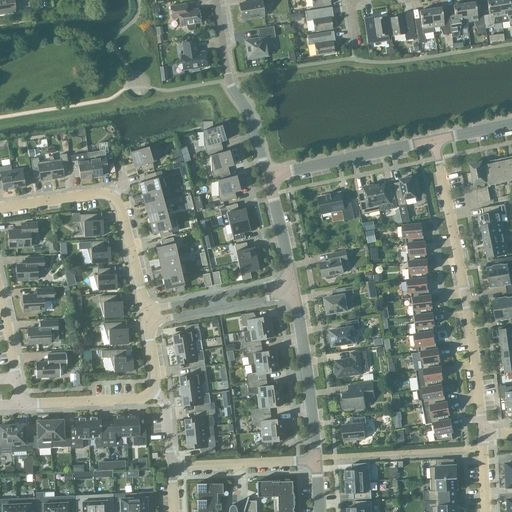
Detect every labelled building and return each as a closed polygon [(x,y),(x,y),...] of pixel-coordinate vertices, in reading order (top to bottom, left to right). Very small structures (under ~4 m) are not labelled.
[(14,3),(27,1),(26,0),(0,0),(0,15),(16,13),(14,3)] [(262,5),(271,4),(270,0),(255,0),(256,2),(240,4),(242,20),(264,16),(262,5)] [(494,18),(501,17),(497,0),(492,0),(487,1),(489,15),(483,16),(485,29),(493,28),(494,18)] [(497,0),(501,17),(502,23),(509,22),(511,25),(511,11),(511,12),(509,0),(497,0)] [(485,29),(483,16),(477,17),(475,3),(464,4),(467,23),(473,22),(479,35),(486,33),(485,29)] [(461,24),(467,23),(464,4),(453,6),(455,20),(449,21),(451,34),(452,38),(459,37),(461,24)] [(183,5),(170,7),(172,19),(179,18),(180,27),(187,26),(187,28),(188,29),(190,31),(193,30),(194,29),(195,26),(195,24),(200,24),(198,9),(184,11),(183,5)] [(330,15),(333,15),(332,7),(305,12),(307,22),(313,21),(314,32),(333,29),(330,15)] [(451,34),(449,21),(443,22),(441,8),(430,10),(433,28),(439,27),(443,36),(451,34)] [(423,35),(433,33),(430,10),(419,11),(422,26),(416,27),(418,44),(425,43),(423,35)] [(406,41),(416,39),(411,13),(404,14),(405,16),(390,18),(393,37),(405,35),(406,41)] [(368,45),(378,43),(389,41),(385,17),(371,19),(371,17),(364,18),(368,45)] [(265,39),(275,37),(274,29),(260,31),(261,39),(245,41),(248,59),(268,56),(265,39)] [(332,39),(335,38),(333,31),(307,36),(308,46),(314,45),(316,56),(334,53),(332,39)] [(207,67),(205,52),(197,53),(196,49),(197,49),(195,41),(182,43),(184,55),(181,56),(183,71),(191,69),(192,72),(199,71),(199,68),(207,67)] [(204,132),(203,132),(204,147),(206,153),(222,148),(220,142),(225,141),(221,126),(203,131),(204,132)] [(177,158),(162,161),(164,170),(176,167),(175,161),(193,157),(191,148),(197,146),(195,138),(200,137),(199,130),(179,134),(181,143),(174,145),(177,158)] [(148,148),(130,153),(135,168),(140,166),(142,172),(154,168),(152,163),(156,161),(149,148),(148,149),(148,148)] [(105,150),(88,153),(91,178),(102,176),(102,172),(108,171),(105,150)] [(211,157),(211,171),(213,178),(229,173),(228,167),(233,166),(228,151),(211,156),(211,157)] [(91,178),(88,153),(71,155),(74,176),(80,175),(80,179),(91,178)] [(50,161),(52,180),(64,178),(63,174),(69,174),(67,154),(60,155),(60,159),(54,160),(53,156),(49,157),(50,161)] [(511,156),(482,163),(482,162),(470,165),(474,185),(473,185),(474,190),(476,190),(479,204),(491,201),(488,187),(491,187),(490,186),(511,181),(511,156)] [(52,180),(50,161),(39,162),(38,158),(31,159),(34,179),(40,178),(40,181),(52,180)] [(182,161),(186,169),(191,167),(188,159),(182,161)] [(14,189),(11,171),(10,165),(0,166),(0,186),(2,187),(3,191),(14,189)] [(11,171),(14,189),(25,188),(24,183),(30,183),(29,171),(23,172),(22,169),(11,171)] [(142,194),(160,189),(166,187),(162,171),(144,176),(145,182),(139,183),(142,194)] [(218,182),(218,196),(220,203),(236,198),(235,193),(240,191),(236,176),(218,181),(218,182)] [(416,197),(416,195),(421,194),(418,178),(412,180),(412,177),(400,180),(401,182),(394,184),(399,207),(407,205),(406,200),(416,197)] [(379,205),(380,211),(397,208),(392,184),(386,185),(386,183),(375,185),(379,205)] [(380,211),(379,205),(375,185),(363,188),(364,190),(357,191),(362,215),(380,211)] [(145,204),(162,199),(160,189),(142,194),(145,204)] [(344,204),(341,192),(318,197),(322,215),(342,211),(344,220),(355,218),(351,202),(344,204)] [(203,208),(199,196),(193,198),(196,210),(203,208)] [(148,214),(165,209),(162,199),(145,204),(148,214)] [(229,225),(247,220),(244,209),(238,210),(237,204),(219,208),(224,226),(229,225)] [(481,226),(502,222),(501,216),(507,214),(505,204),(483,208),(484,215),(479,216),(481,226)] [(150,224),(168,219),(165,209),(148,214),(150,224)] [(96,215),(79,215),(80,222),(84,236),(85,237),(102,236),(102,225),(97,225),(96,215)] [(168,219),(150,224),(153,234),(159,233),(161,239),(172,235),(168,219)] [(244,233),(250,232),(247,220),(229,225),(234,242),(245,239),(244,233)] [(483,237),(504,233),(502,222),(481,226),(483,237)] [(22,231),(8,232),(9,248),(31,247),(30,235),(37,234),(37,224),(21,225),(22,231)] [(406,238),(406,244),(424,243),(423,231),(422,225),(402,226),(403,238),(406,238)] [(485,248),(506,244),(504,233),(483,237),(485,248)] [(50,237),(51,247),(64,246),(64,241),(63,235),(50,237)] [(159,259),(177,255),(173,238),(161,241),(162,247),(157,248),(159,259)] [(103,242),(91,242),(79,243),(80,249),(87,249),(91,263),(92,263),(92,264),(110,263),(109,252),(104,252),(103,242)] [(238,263),(256,259),(253,248),(247,249),(246,243),(234,246),(238,263)] [(426,261),(424,243),(406,244),(408,262),(426,261)] [(506,244),(485,248),(487,259),(508,255),(506,244)] [(342,264),(348,263),(346,252),(329,255),(330,262),(320,264),(323,277),(326,277),(326,279),(328,279),(333,279),(334,277),(334,275),(344,273),(342,264)] [(161,269),(179,265),(177,255),(159,259),(161,269)] [(489,278),(510,275),(511,274),(511,257),(501,259),(502,265),(487,268),(489,278)] [(16,272),(17,274),(17,281),(38,280),(37,269),(44,269),(44,258),(26,258),(26,265),(17,265),(17,267),(15,268),(16,272)] [(238,263),(242,280),(251,278),(250,272),(258,271),(256,259),(238,263)] [(427,279),(426,261),(408,262),(409,280),(409,281),(427,279)] [(163,279),(181,275),(179,265),(161,269),(163,279)] [(110,269),(97,269),(98,275),(93,276),(97,290),(98,290),(98,291),(116,290),(116,279),(110,279),(110,269)] [(212,273),(215,286),(221,284),(219,272),(212,273)] [(209,274),(203,275),(205,288),(212,286),(209,274)] [(181,275),(163,279),(166,290),(174,288),(176,294),(185,292),(181,275)] [(507,292),(511,291),(511,280),(510,275),(489,278),(491,289),(506,286),(507,292)] [(428,285),(427,279),(409,281),(409,280),(407,281),(409,293),(411,292),(412,299),(430,297),(428,285)] [(348,311),(345,295),(354,294),(353,286),(334,290),(336,297),(325,299),(328,314),(348,311)] [(44,310),(50,310),(49,301),(53,300),(53,289),(37,290),(37,296),(23,297),(23,299),(22,299),(21,301),(21,306),(22,307),(24,307),(24,311),(44,310)] [(511,307),(511,291),(507,292),(508,298),(493,300),(494,311),(511,307)] [(99,297),(99,304),(103,317),(104,317),(104,318),(122,317),(122,306),(116,306),(116,296),(99,297)] [(432,314),(430,297),(412,299),(414,317),(432,314)] [(511,307),(494,311),(496,321),(511,319),(511,325),(511,324),(511,307)] [(248,331),(271,327),(269,318),(262,319),(262,318),(254,319),(253,313),(240,315),(242,326),(248,327),(248,331)] [(434,332),(432,314),(414,317),(416,335),(434,332)] [(356,337),(354,337),(353,330),(360,329),(358,320),(343,323),(344,329),(331,331),(331,335),(329,336),(331,346),(333,345),(333,346),(349,344),(349,346),(357,344),(356,337)] [(43,328),(28,329),(29,344),(50,343),(59,343),(58,332),(57,321),(43,322),(43,328)] [(121,323),(103,324),(109,344),(110,345),(128,345),(127,333),(122,333),(121,323)] [(200,341),(199,331),(198,324),(186,326),(187,332),(178,333),(179,335),(173,335),(174,345),(194,342),(200,341)] [(246,349),(258,347),(258,341),(266,340),(270,338),(271,339),(275,334),(271,331),(271,327),(248,331),(249,336),(240,340),(242,349),(243,349),(246,349)] [(501,341),(511,339),(511,328),(499,330),(501,341)] [(435,338),(434,332),(416,335),(414,335),(416,347),(418,347),(419,353),(437,350),(435,338)] [(502,352),(511,350),(511,339),(501,341),(502,352)] [(176,355),(196,352),(194,342),(174,345),(176,355)] [(276,361),(275,352),(268,353),(267,351),(259,353),(258,347),(246,349),(242,349),(243,356),(246,358),(248,357),(249,365),(250,365),(253,365),(276,361)] [(114,371),(114,372),(132,372),(132,360),(127,360),(126,350),(109,351),(102,351),(102,359),(110,358),(114,372),(114,371)] [(440,368),(437,350),(419,353),(422,371),(440,368)] [(503,363),(511,361),(511,350),(502,352),(503,363)] [(202,351),(196,352),(176,355),(177,364),(183,363),(183,364),(192,363),(192,369),(205,367),(202,351)] [(361,369),(368,368),(366,351),(353,353),(354,359),(336,361),(337,366),(335,366),(334,368),(335,373),(337,374),(338,374),(338,377),(344,376),(344,378),(360,376),(360,374),(362,374),(361,369)] [(60,377),(59,366),(66,366),(66,355),(48,355),(48,362),(36,363),(36,370),(34,371),(35,375),(37,376),(37,378),(60,377)] [(271,372),(278,371),(276,361),(253,365),(250,365),(251,373),(249,373),(248,375),(247,377),(247,379),(247,381),(247,383),(251,382),(263,381),(263,375),(271,373),(271,372)] [(511,361),(503,363),(505,374),(511,372),(511,361)] [(181,387),(201,384),(207,383),(206,373),(205,367),(192,369),(193,374),(185,376),(185,377),(179,378),(181,387)] [(442,386),(440,368),(422,371),(416,371),(419,390),(442,386)] [(257,394),(258,398),(281,396),(280,391),(283,388),(278,385),(277,386),(272,387),(272,385),(264,386),(263,381),(251,382),(247,383),(248,393),(257,394)] [(182,397),(202,394),(201,384),(181,387),(182,397)] [(364,398),(374,397),(373,384),(349,386),(350,393),(341,394),(343,409),(355,408),(355,409),(365,408),(364,398)] [(419,390),(417,390),(419,400),(421,402),(423,408),(446,403),(444,392),(443,392),(442,386),(419,390)] [(511,413),(511,386),(506,388),(506,386),(499,386),(501,399),(507,398),(508,414),(511,413)] [(198,411),(216,409),(215,403),(210,403),(209,393),(202,394),(182,397),(183,406),(189,405),(189,407),(197,405),(198,411)] [(282,405),(281,396),(258,398),(259,409),(250,410),(251,416),(267,414),(267,408),(275,407),(275,406),(282,405)] [(449,421),(446,403),(423,408),(426,425),(432,424),(449,421)] [(216,411),(216,409),(198,411),(199,417),(191,418),(191,419),(185,420),(186,429),(214,426),(214,425),(215,423),(215,421),(214,419),(213,416),(214,414),(216,412),(216,411)] [(262,432),(285,430),(284,420),(276,421),(276,419),(268,420),(267,414),(251,416),(252,425),(261,428),(262,432)] [(126,416),(127,437),(133,437),(134,446),(146,445),(145,431),(139,432),(138,415),(126,416)] [(120,437),(127,437),(126,416),(113,416),(114,433),(108,433),(108,447),(121,447),(120,437)] [(108,447),(108,433),(101,433),(100,417),(88,418),(89,439),(95,438),(96,448),(108,447)] [(364,424),(366,424),(365,417),(352,418),(352,425),(342,426),(344,441),(365,439),(364,424)] [(70,447),(70,434),(64,435),(63,420),(60,420),(59,419),(58,419),(57,418),(55,418),(54,419),(53,420),(52,421),(50,421),(51,441),(51,448),(70,447)] [(82,439),(89,439),(88,418),(75,418),(76,434),(70,434),(70,447),(70,449),(83,449),(82,439)] [(51,441),(50,421),(48,421),(47,420),(45,419),(44,419),(43,419),(42,420),(40,420),(40,421),(37,422),(38,436),(32,436),(32,439),(32,449),(42,448),(42,441),(51,441)] [(449,421),(432,424),(435,441),(445,441),(453,440),(449,421)] [(0,452),(1,453),(6,453),(6,450),(13,449),(12,425),(10,425),(9,424),(8,424),(6,423),(5,423),(4,424),(3,425),(2,426),(0,426),(0,452)] [(12,425),(13,449),(13,452),(32,451),(32,449),(32,439),(26,439),(25,425),(22,425),(21,424),(20,423),(19,423),(18,423),(16,423),(15,424),(14,425),(12,425)] [(215,436),(214,426),(186,429),(187,439),(215,436)] [(285,430),(262,432),(263,442),(257,443),(258,450),(271,448),(270,442),(278,442),(278,440),(285,440),(285,430)] [(216,446),(215,436),(187,439),(188,449),(194,448),(194,449),(202,448),(203,455),(215,453),(214,446),(216,446)] [(437,467),(431,467),(431,479),(430,479),(430,480),(431,480),(432,491),(438,491),(439,497),(452,497),(451,490),(458,490),(458,487),(460,487),(459,478),(460,478),(460,477),(459,477),(459,469),(457,469),(457,466),(450,466),(450,460),(437,460),(437,467)] [(347,482),(371,481),(370,463),(352,464),(353,472),(347,473),(347,482)] [(292,511),(293,509),(294,509),(293,493),(292,493),(292,481),(290,482),(290,481),(284,481),(284,482),(272,482),(272,481),(257,482),(257,483),(256,483),(256,489),(257,489),(257,497),(277,497),(277,511),(292,511)] [(347,482),(348,494),(354,493),(354,500),(372,499),(371,481),(347,482)] [(206,484),(197,484),(197,493),(198,493),(198,500),(197,500),(197,509),(198,509),(197,511),(216,511),(217,494),(222,494),(222,484),(206,484)] [(56,511),(56,497),(43,498),(43,493),(36,493),(37,511),(56,511)] [(153,511),(152,493),(134,494),(134,511),(153,511)] [(134,511),(134,494),(115,495),(115,511),(134,511)] [(94,496),(94,511),(113,511),(112,495),(94,496)] [(94,511),(94,496),(76,496),(76,511),(94,511)] [(74,511),(74,497),(56,497),(56,511),(74,511)] [(233,505),(232,505),(231,506),(230,506),(230,507),(229,508),(229,509),(229,510),(229,511),(228,511),(256,511),(256,501),(247,501),(249,497),(248,497),(242,511),(236,511),(237,511),(237,510),(236,509),(236,508),(235,507),(235,506),(234,506),(234,505),(233,505)] [(35,511),(34,498),(16,499),(16,511),(35,511)] [(16,511),(16,499),(0,500),(0,511),(16,511)] [(439,507),(433,507),(432,511),(460,511),(461,509),(459,509),(459,506),(452,506),(452,499),(439,500),(439,507)] [(355,502),(355,508),(349,508),(348,511),(372,511),(372,501),(358,502),(355,502)]
